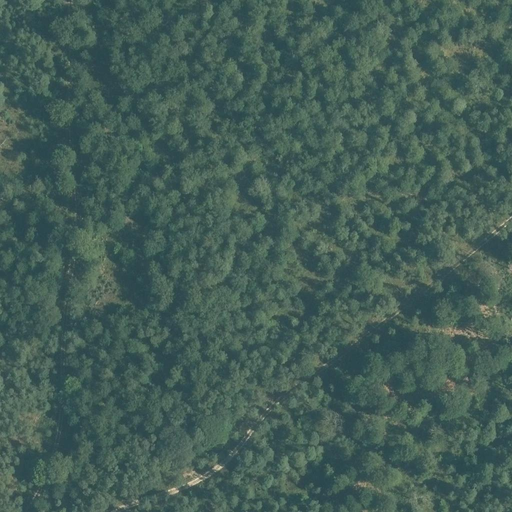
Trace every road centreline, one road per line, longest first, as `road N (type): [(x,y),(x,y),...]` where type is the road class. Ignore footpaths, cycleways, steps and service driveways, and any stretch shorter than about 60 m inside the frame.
road 1 (track): [(73,0),(66,390),(60,456),(32,511)]
road 2 (track): [(511,220),(171,494),(127,511)]
